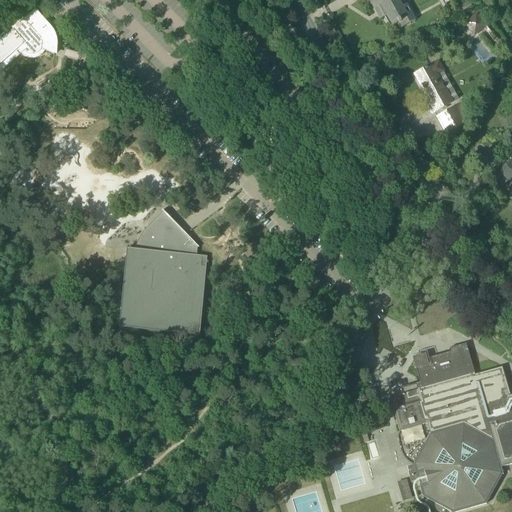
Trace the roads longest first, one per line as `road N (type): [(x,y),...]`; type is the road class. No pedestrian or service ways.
road 1 (unclassified): [(248,188),(111,50)]
road 2 (tertiary): [(387,168),(292,0)]
road 3 (unclassified): [(248,188),(348,292),(377,309)]
road 4 (unclassified): [(297,435),(336,401),(377,309)]
road 5 (track): [(297,435),(202,511)]
